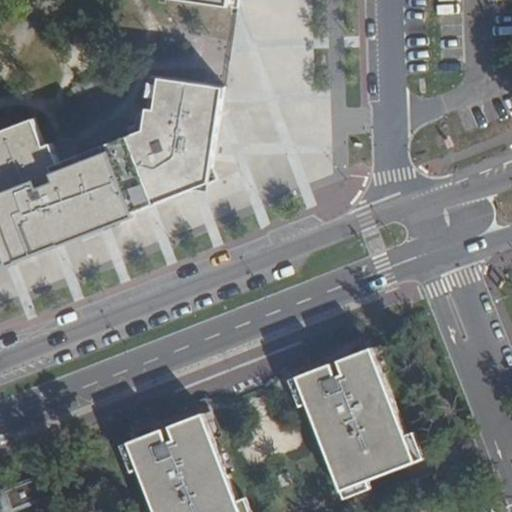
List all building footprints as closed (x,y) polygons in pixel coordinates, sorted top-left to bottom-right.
[(0,246),(5,260),(207,181),(211,130),(221,78),(148,67),(144,96),(137,98),(135,120),(56,148),(44,113),(24,107),(0,116),(0,246)] [(376,344),(300,374),(345,488),(421,459),(376,344)] [(246,511),(207,409),(131,439),(159,511),(246,511)] [(48,468),(2,486),(9,506),(56,488),(48,468)] [(2,486),(0,487),(0,505),(1,509),(9,506),(2,486)]
